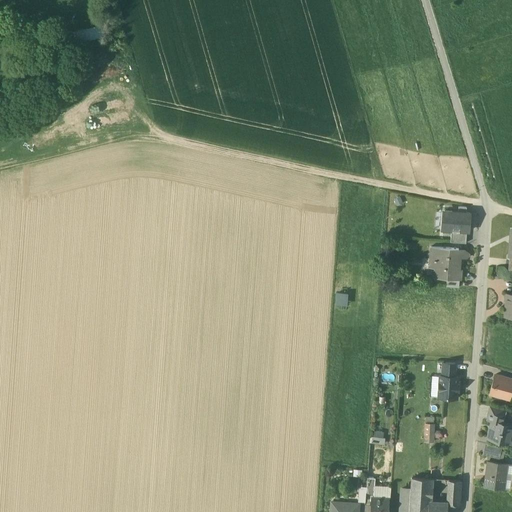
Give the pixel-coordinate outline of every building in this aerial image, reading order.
[(103,25),(73,32),(75,43),(106,37),(103,25)] [(459,212),(445,211),(443,229),(451,230),(467,231),(469,231),(470,213),(466,213),(459,212)] [(467,231),(451,230),(450,242),(466,243),(467,231)] [(458,249),(431,246),(430,259),(436,260),(436,266),(435,266),(434,278),(447,279),(459,279),(460,279),(460,269),(457,269),(458,258),(458,249)] [(463,249),(458,249),(458,258),(465,258),(468,256),(469,254),(463,249)] [(459,279),(447,279),(446,286),(458,287),(459,279)] [(333,304),(345,305),(345,292),(334,292),(333,304)] [(443,363),(443,375),(455,376),(456,364),(443,363)] [(440,375),(439,397),(457,398),(458,377),(455,376),(443,375),(440,375)] [(511,386),(511,379),(494,375),(489,393),(509,398),(511,386)] [(505,410),(490,406),(487,419),(493,421),(502,423),(503,423),(506,410),(505,410)] [(502,423),(493,421),(491,430),(489,429),(487,438),(508,443),(511,426),(511,424),(503,423),(502,423)] [(370,443),(382,443),(382,430),(370,430),(370,443)] [(498,455),(499,446),(482,444),(481,453),(498,455)] [(507,464),(487,461),(484,487),(503,489),(507,464)] [(375,478),(367,477),(366,487),(366,491),(374,492),(374,486),(375,478)] [(431,478),(412,477),(411,490),(401,489),(399,511),(427,511),(428,503),(429,503),(429,500),(431,478)] [(461,480),(449,479),(447,503),(447,504),(459,505),(461,480)] [(391,486),(374,486),(374,492),(374,497),(389,498),(390,498),(391,486)] [(359,487),(358,502),(365,502),(366,491),(366,487),(359,487)] [(374,497),(371,497),(371,505),(370,511),(387,511),(389,498),(374,497)] [(357,511),(358,504),(332,503),(331,511),(357,511)] [(429,503),(428,503),(427,511),(446,511),(447,504),(447,503),(432,503),(429,503)]
